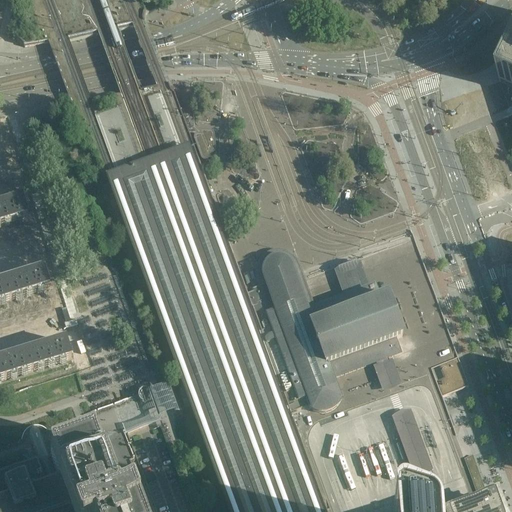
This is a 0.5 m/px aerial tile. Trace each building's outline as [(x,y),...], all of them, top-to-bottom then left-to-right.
[(205,159),(206,159),(207,159),(209,158),(211,156),(212,156),(213,155),(214,155),(214,154),(215,153),(215,152),(215,151),(215,150),(213,137),(213,136),(212,136),(212,135),(211,135),(211,134),(210,134),(198,133),(197,133),(197,134),(196,134),(196,135),(195,135),(195,136),(195,137),(195,138),(195,139),(197,144),(201,157),(202,157),(202,158),(203,159),(204,159),(205,159)] [(324,511),(191,146),(190,145),(107,176),(229,511),(324,511)] [(0,229),(30,222),(25,201),(0,206),(0,229)] [(92,413),(82,417),(82,418),(84,417),(86,422),(92,441),(94,441),(95,441),(96,442),(103,440),(109,438),(132,503),(133,503),(134,504),(135,505),(135,506),(139,504),(134,491),(138,490),(133,476),(137,475),(132,461),(136,460),(125,433),(164,418),(167,417),(181,412),(180,410),(197,404),(234,391),(244,387),(253,384),(260,381),(269,378),(278,375),(292,414),(294,418),(295,421),(296,424),(299,433),(310,429),(349,415),(351,408),(345,390),(432,358),(436,367),(450,362),(447,354),(455,352),(449,336),(443,320),(442,320),(440,321),(439,317),(437,313),(436,308),(434,304),(435,303),(433,298),(432,293),(431,293),(430,293),(428,289),(427,285),(429,284),(430,284),(430,283),(411,231),(410,231),(407,232),(342,256),(302,270),(301,271),(293,274),(293,272),(292,271),(292,270),(292,269),(291,268),(291,267),(290,266),(289,265),(289,264),(288,263),(287,263),(287,262),(286,262),(285,261),(284,261),(283,260),(282,260),(281,260),(280,259),(279,259),(278,259),(277,259),(276,259),(275,259),(274,260),(273,260),(272,260),(271,261),(270,261),(269,262),(268,262),(268,263),(267,263),(267,264),(266,264),(266,265),(265,266),(264,267),(264,268),(264,269),(263,270),(263,271),(263,272),(263,273),(263,274),(263,275),(263,276),(263,277),(263,278),(263,279),(264,279),(258,281),(260,288),(258,288),(248,292),(248,294),(249,295),(249,297),(251,300),(253,306),(254,311),(257,318),(260,327),(268,348),(259,352),(235,361),(225,364),(206,371),(202,373),(188,378),(179,381),(170,384),(159,389),(155,390),(150,392),(149,392),(149,391),(148,391),(147,391),(146,391),(146,390),(145,390),(144,390),(143,390),(142,391),(141,391),(140,392),(139,393),(139,394),(138,394),(138,395),(138,396),(122,402),(115,405),(92,413)] [(293,272),(293,274),(307,309),(314,306),(305,280),(301,271),(299,266),(298,264),(297,262),(296,261),(296,260),(295,259),(294,258),(292,257),(291,256),(290,255),(289,254),(287,253),(286,253),(285,252),(283,252),(282,252),(280,251),(279,251),(277,251),(276,251),(275,252),(274,252),(273,252),(271,252),(270,253),(269,253),(268,254),(266,254),(265,255),(264,256),(263,257),(262,257),(262,258),(261,259),(260,260),(259,261),(258,262),(258,263),(257,264),(257,265),(256,266),(256,267),(256,268),(255,269),(255,270),(255,271),(255,272),(255,273),(255,274),(255,275),(255,276),(255,277),(255,278),(255,279),(256,280),(256,281),(256,282),(258,288),(260,288),(258,281),(264,279),(263,279),(263,278),(263,277),(263,276),(263,275),(263,274),(263,273),(263,272),(263,271),(263,270),(264,269),(264,268),(264,267),(265,266),(266,265),(266,264),(267,264),(267,263),(268,263),(268,262),(269,262),(270,261),(271,261),(272,260),(273,260),(274,260),(275,259),(276,259),(277,259),(278,259),(279,259),(280,259),(281,260),(282,260),(283,260),(284,261),(285,261),(286,262),(287,262),(287,263),(288,263),(289,264),(289,265),(290,266),(291,267),(291,268),(292,269),(292,270),(292,271),(293,272)] [(0,305),(52,292),(46,271),(0,282),(0,305)] [(443,320),(430,284),(429,284),(427,285),(428,289),(430,293),(431,293),(432,293),(433,298),(435,303),(434,304),(436,308),(439,317),(440,321),(442,320),(443,320)] [(0,381),(73,364),(68,343),(0,359),(0,381)] [(457,359),(455,352),(454,352),(447,354),(450,362),(457,359)] [(458,360),(457,359),(450,362),(436,367),(436,368),(444,389),(451,386),(454,394),(461,391),(468,389),(463,374),(458,360)] [(401,385),(392,360),(388,362),(388,363),(385,364),(379,366),(377,367),(376,367),(376,366),(373,368),(382,392),(384,392),(387,392),(389,392),(392,391),(394,390),(397,389),(399,387),(401,385)] [(396,415),(392,418),(414,479),(419,478),(424,477),(428,475),(433,472),(411,412),(406,412),(401,413),(396,415)] [(137,511),(135,506),(135,505),(134,504),(133,503),(132,503),(109,438),(103,440),(96,442),(95,441),(94,441),(92,441),(52,456),(51,457),(51,458),(60,484),(59,484),(42,437),(40,432),(39,431),(37,431),(35,431),(33,431),(31,432),(30,434),(30,436),(32,441),(49,488),(48,488),(39,463),(37,462),(36,462),(0,475),(0,511),(137,511)] [(464,460),(473,486),(482,483),(473,458),(472,456),(464,460)] [(482,483),(473,486),(476,493),(484,490),(484,489),(483,487),(482,484),(482,483)] [(499,511),(494,498),(493,498),(492,498),(453,511),(499,511)]
